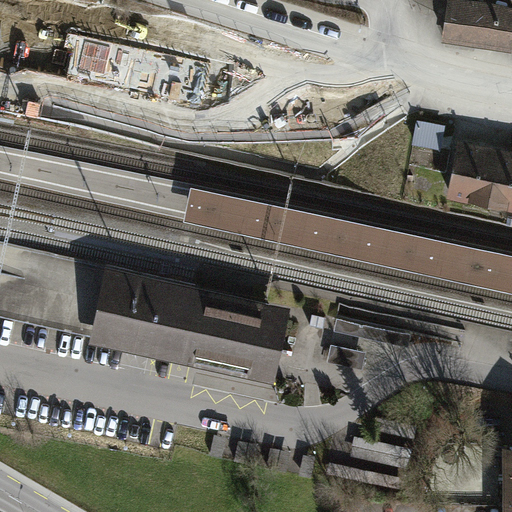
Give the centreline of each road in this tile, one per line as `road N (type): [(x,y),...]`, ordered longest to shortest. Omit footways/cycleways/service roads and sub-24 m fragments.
road 1 (residential): [(511,379),(423,368),(327,420),(294,426),(0,363)]
road 2 (unknown): [(0,89),(329,76),(347,49),(383,111)]
road 3 (residential): [(511,93),(185,0)]
